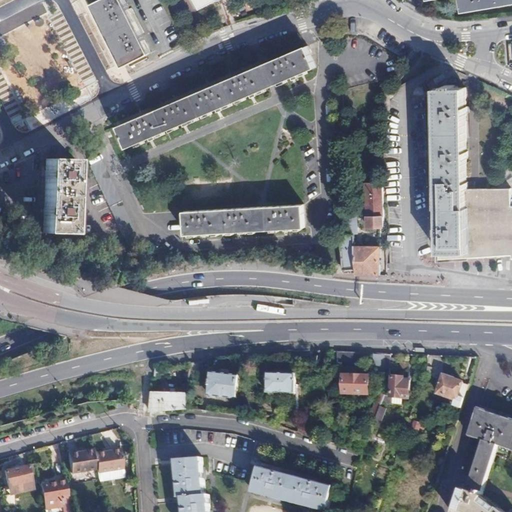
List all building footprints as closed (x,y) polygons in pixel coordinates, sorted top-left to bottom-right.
[(126,0),(100,0),(95,3),(124,65),(151,53),(126,0)] [(193,0),(199,10),(212,3),(217,0),(193,0)] [(511,0),(459,0),(461,9),(511,0)] [(316,67),(307,45),(119,126),(129,147),(316,67)] [(449,259),(470,259),(467,194),(463,86),(429,87),(436,260),(449,259)] [(382,134),(373,134),(374,154),(376,156),(383,156),(382,134)] [(101,160),(88,165),(124,237),(128,247),(140,241),(101,160)] [(71,238),(73,163),(44,163),(43,237),(71,238)] [(368,227),(385,226),(383,183),(367,184),(368,227)] [(511,208),(509,190),(467,194),(470,259),(511,255),(511,208)] [(305,226),(303,203),(184,210),(186,233),(202,233),(203,236),(209,236),(209,232),(240,230),(240,233),(246,233),(246,230),(284,227),(284,231),(290,230),(290,226),(305,226)] [(352,206),(338,207),(342,269),(356,270),(356,274),(379,275),(380,247),(356,246),(356,241),(355,241),(355,234),(352,206)] [(368,367),(369,352),(337,350),(337,366),(368,367)] [(383,358),(383,352),(374,352),(373,373),(384,373),(384,364),(384,359),(383,358)] [(440,371),(441,355),(429,355),(428,365),(426,372),(440,371)] [(202,361),(189,362),(189,372),(188,372),(188,380),(200,380),(202,361)] [(238,397),(240,375),(211,372),(209,394),(238,397)] [(295,393),(296,374),(268,373),(267,392),(295,393)] [(369,393),(369,376),(343,375),(343,392),(369,393)] [(410,377),(393,376),(392,397),(402,398),(409,399),(410,377)] [(462,409),(466,398),(460,396),(464,383),(456,381),(457,380),(444,376),(439,394),(456,400),(454,405),(462,409)] [(187,394),(153,392),(149,413),(187,409),(188,394),(187,394)] [(387,408),(381,405),(373,424),(379,426),(387,408)] [(511,418),(479,407),(469,434),(485,440),(469,488),(464,487),(454,511),(509,511),(483,493),(500,444),(511,448),(511,418)] [(424,425),(409,420),(407,426),(422,431),(424,425)] [(95,449),(95,446),(84,447),(75,448),(68,449),(71,470),(97,466),(95,449)] [(97,466),(98,469),(123,466),(121,446),(110,447),(102,448),(95,449),(97,466)] [(184,511),(211,511),(210,494),(206,493),(203,458),(176,459),(180,497),(183,497),(184,511)] [(31,484),(28,465),(4,471),(7,486),(28,482),(28,484),(31,484)] [(328,511),(335,486),(260,467),(254,492),(328,511)] [(43,500),(68,494),(66,480),(45,484),(46,487),(40,488),(43,500)]
